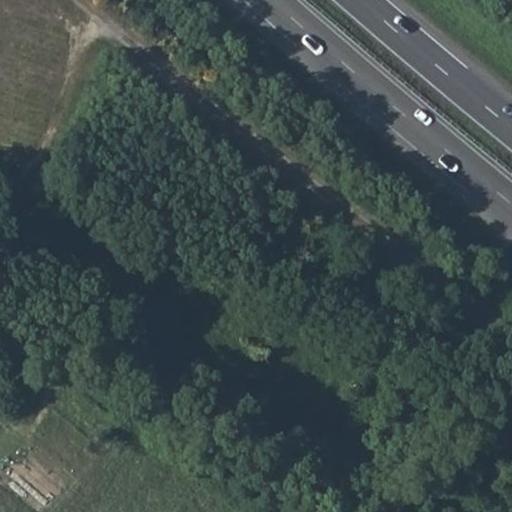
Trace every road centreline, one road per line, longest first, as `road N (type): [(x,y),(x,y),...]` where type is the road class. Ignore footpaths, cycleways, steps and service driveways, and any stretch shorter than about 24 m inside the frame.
road 1 (track): [(73,0),(511,339)]
road 2 (trunk): [(271,0),(511,203)]
road 3 (trunk): [(511,127),(360,0)]
